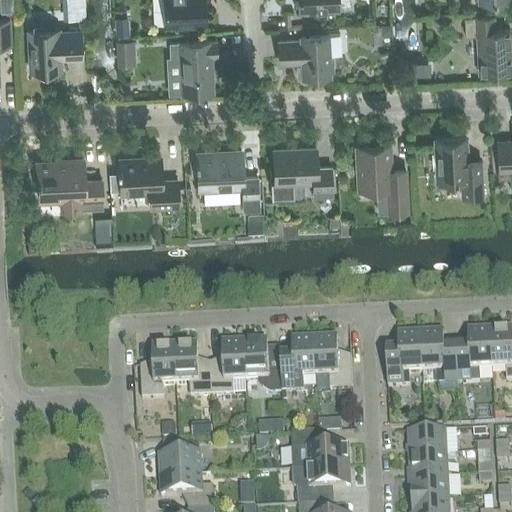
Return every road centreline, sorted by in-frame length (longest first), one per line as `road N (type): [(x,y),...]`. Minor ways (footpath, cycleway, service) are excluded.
road 1 (residential): [(0,131),(13,124),(511,100)]
road 2 (residential): [(107,411),(116,340),(138,321),(368,310)]
road 3 (residential): [(376,511),(368,310)]
road 4 (residential): [(368,310),(511,303)]
